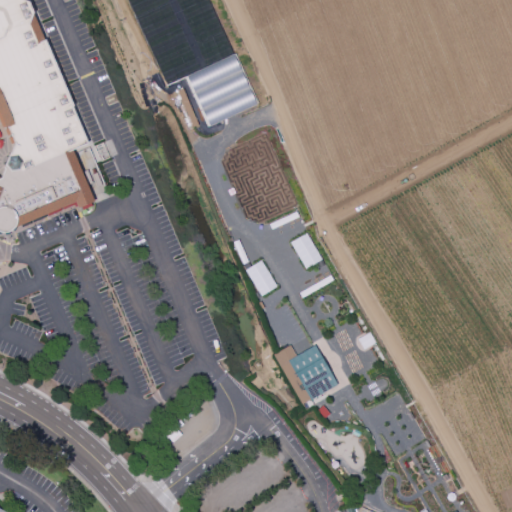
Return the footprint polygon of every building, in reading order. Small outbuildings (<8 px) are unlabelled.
[(0,179),(1,179),(6,170),(4,168),(5,165),(9,158),(15,144),(9,128),(6,129),(0,114),(0,0),(27,0),(28,2),(32,13),(45,40),(73,106),(71,107),(87,143),(72,150),(92,197),(93,199),(94,202),(77,208),(75,203),(21,226),(13,228),(11,230),(9,232),(6,233),(2,233),(0,232),(0,179)] [(185,78),(209,127),(256,105),(234,56),(185,78)] [(177,90),(190,126),(196,124),(195,122),(202,119),(190,85),(177,90)] [(72,150),(87,143),(108,193),(93,199),(92,197),(72,150)] [(302,268),(319,261),(307,234),(290,241),(302,268)] [(244,270),(259,296),(275,287),(260,261),(244,270)] [(296,356),(315,345),(338,385),(310,401),(309,400),(301,404),(272,354),(289,345),(296,356)]
